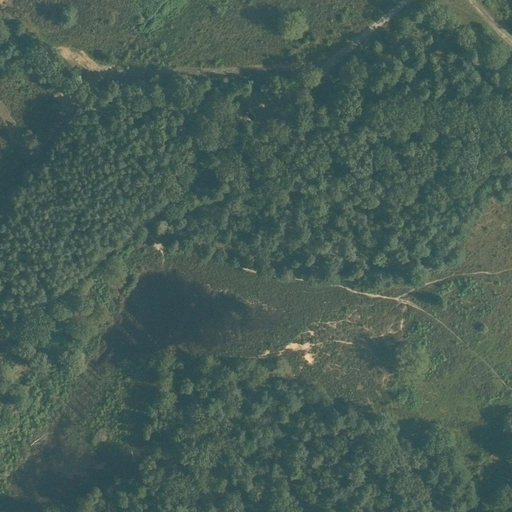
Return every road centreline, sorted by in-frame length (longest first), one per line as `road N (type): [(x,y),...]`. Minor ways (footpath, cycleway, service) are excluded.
road 1 (track): [(142,221),(411,0)]
road 2 (track): [(0,343),(142,221)]
